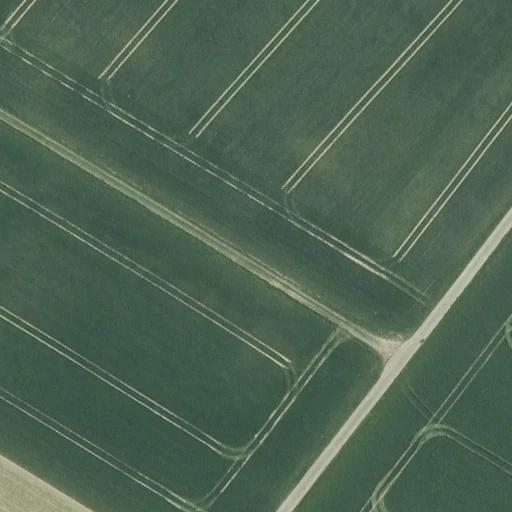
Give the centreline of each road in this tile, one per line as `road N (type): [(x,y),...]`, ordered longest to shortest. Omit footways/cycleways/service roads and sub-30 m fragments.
road 1 (track): [(402,358),(0,115)]
road 2 (track): [(511,218),(285,511)]
